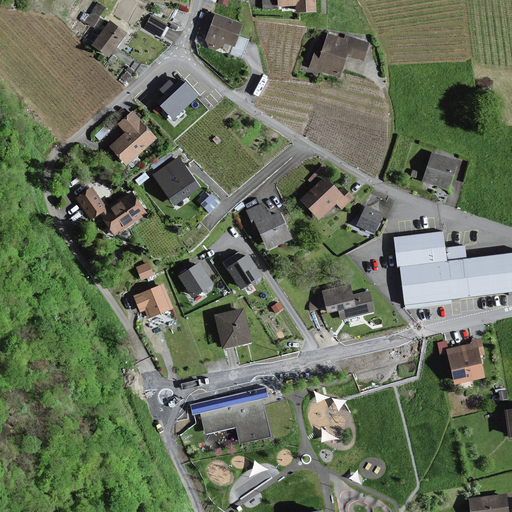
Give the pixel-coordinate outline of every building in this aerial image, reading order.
[(263,0),(264,8),(277,8),(276,0),(263,0)] [(279,0),(280,5),(297,5),(297,12),(315,11),(314,0),(279,0)] [(104,7),(98,3),(86,21),(94,27),(99,19),(97,18),(104,7)] [(216,14),(207,40),(209,48),(215,50),(223,47),(224,42),(235,46),(243,24),(216,14)] [(167,24),(152,16),(145,27),(160,36),(167,24)] [(126,33),(110,21),(93,44),(109,56),(126,33)] [(345,40),(329,34),(324,49),(318,47),(312,66),(340,76),(347,54),(363,59),(369,43),(347,36),(345,40)] [(164,95),(157,102),(173,119),(199,95),(182,78),(175,85),(170,79),(159,89),(164,95)] [(146,126),(134,112),(120,124),(127,133),(112,146),(127,163),(156,137),(146,126)] [(457,162),(433,153),(424,179),(448,187),(457,162)] [(199,187),(179,157),(154,174),(174,204),(199,187)] [(339,191),(326,177),(302,199),(320,218),(336,202),(342,208),(353,197),(344,187),(339,191)] [(78,198),(92,219),(107,209),(92,188),(78,198)] [(145,211),(133,194),(102,215),(113,232),(145,211)] [(267,213),(263,204),(247,211),(255,228),(258,226),(268,248),(291,238),(280,212),(271,216),(269,212),(267,213)] [(383,214),(367,206),(358,225),(374,232),(383,214)] [(443,232),(395,238),(398,266),(401,266),(405,304),(511,290),(511,253),(467,259),(465,246),(445,248),(443,232)] [(239,252),(224,262),(241,289),(261,276),(248,255),(243,259),(239,252)] [(152,275),(148,263),(137,267),(142,279),(152,275)] [(213,283),(200,263),(179,276),(192,296),(213,283)] [(352,296),(350,285),(323,291),(328,312),(339,310),(341,319),(374,311),(369,292),(352,296)] [(172,308),(163,286),(135,297),(141,311),(145,309),(149,317),(172,308)] [(251,342),(244,309),(216,315),(223,348),(251,342)] [(474,343),(447,349),(455,384),(484,377),(479,355),(484,354),(480,339),(473,341),(474,343)] [(266,387),(191,405),(193,414),(200,412),(205,433),(236,426),(240,443),(270,436),(262,399),(268,397),(266,387)] [(508,511),(506,494),(470,498),(471,511),(508,511)]
